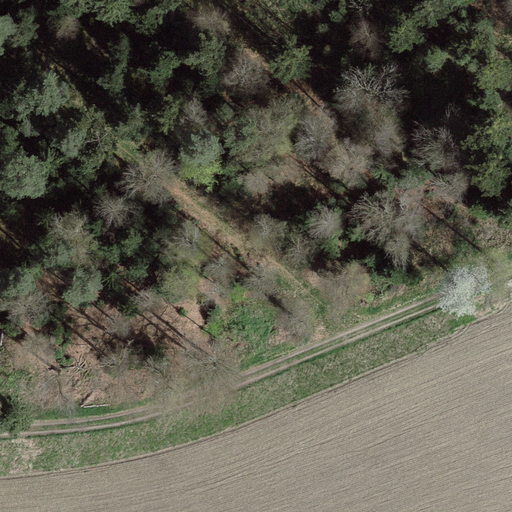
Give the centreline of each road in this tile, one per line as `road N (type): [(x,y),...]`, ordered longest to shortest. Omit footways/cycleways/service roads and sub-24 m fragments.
road 1 (track): [(0,442),(134,433),(238,396),(511,272)]
road 2 (track): [(354,339),(249,263),(130,152),(0,72)]
